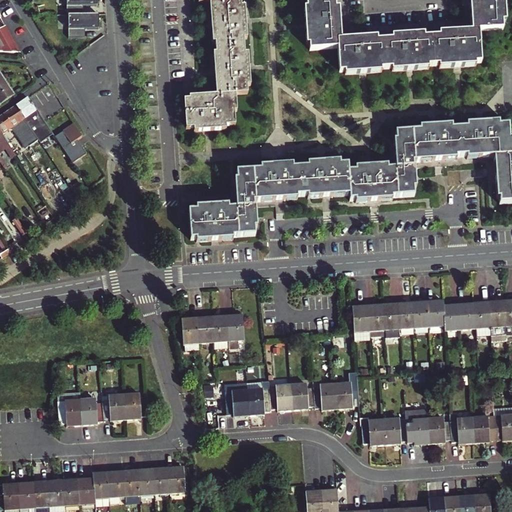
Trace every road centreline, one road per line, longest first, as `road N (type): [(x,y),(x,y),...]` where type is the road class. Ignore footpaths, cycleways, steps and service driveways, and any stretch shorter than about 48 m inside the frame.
road 1 (tertiary): [(140,279),(511,252)]
road 2 (residential): [(188,441),(311,434),(373,474),(511,467)]
road 3 (residential): [(15,0),(95,131),(130,144)]
road 4 (residential): [(27,436),(28,451),(188,441)]
road 5 (residential): [(140,279),(188,441)]
road 6 (residential): [(120,0),(130,144)]
road 7 (tertiary): [(0,306),(140,279)]
road 8 (residential): [(130,144),(140,279)]
